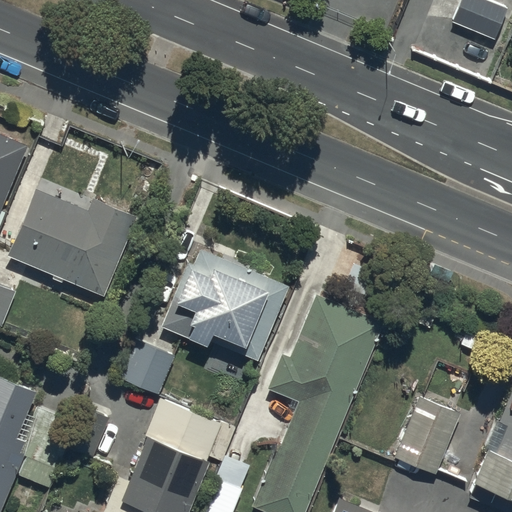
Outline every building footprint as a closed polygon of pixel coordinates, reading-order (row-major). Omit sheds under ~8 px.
[(456,0),(450,16),(492,33),(505,1),(501,0),(456,0)] [(453,40),(445,60),(484,75),(491,56),(453,40)] [(0,197),(25,138),(0,127),(0,197)] [(33,180),(5,247),(101,288),(135,208),(90,189),(85,202),(33,180)] [(185,254),(158,319),(206,339),(209,333),(255,352),(286,278),(197,241),(191,257),(185,254)] [(0,318),(14,285),(0,279),(0,318)] [(250,500),(280,511),(300,511),(381,314),(313,287),(288,350),(279,346),(265,381),(296,394),(278,438),(275,437),(250,500)] [(119,372),(156,388),(173,349),(135,334),(119,372)] [(0,500),(22,448),(18,446),(23,434),(13,430),(33,384),(0,370),(0,500)] [(511,374),(485,439),(489,441),(467,491),(511,509),(511,374)] [(392,450),(433,468),(458,407),(417,390),(392,450)] [(98,511),(180,511),(219,416),(158,392),(125,473),(116,469),(98,511)] [(106,416),(85,408),(68,449),(90,458),(106,416)] [(198,508),(208,511),(227,511),(241,482),(239,481),(248,460),(223,449),(198,508)] [(328,511),(387,511),(337,491),(328,511)]
